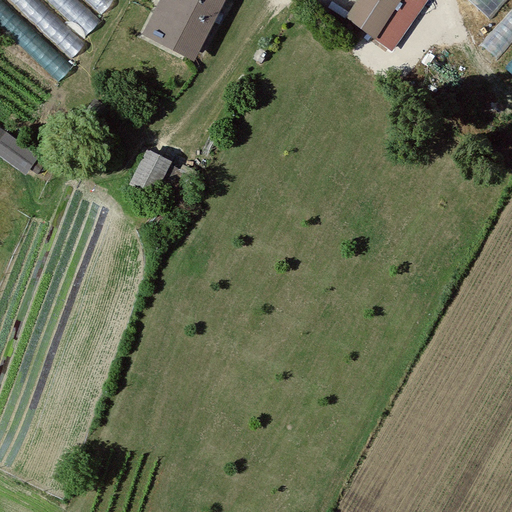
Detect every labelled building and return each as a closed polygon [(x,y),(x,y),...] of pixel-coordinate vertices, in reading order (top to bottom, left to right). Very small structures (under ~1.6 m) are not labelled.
[(225,0),(162,0),(142,41),(197,68),(229,2),(225,0)] [(365,0),(349,24),(391,53),(428,0),(365,0)] [(480,0),(495,12),(505,0),(480,0)] [(6,137),(0,144),(0,154),(26,174),(37,159),(6,137)] [(150,154),(134,184),(151,193),(167,163),(150,154)]
